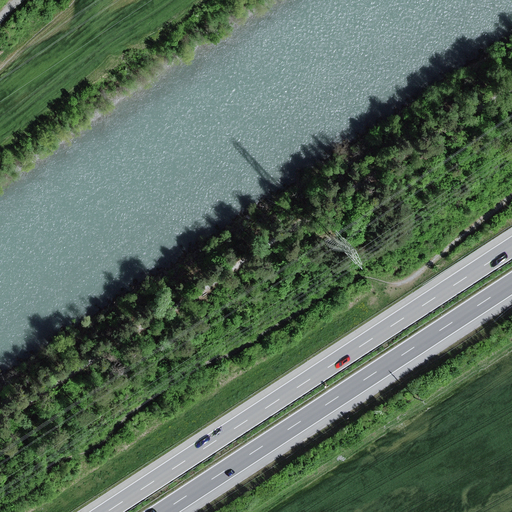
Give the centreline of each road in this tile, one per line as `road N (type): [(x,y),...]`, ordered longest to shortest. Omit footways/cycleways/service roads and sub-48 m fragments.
road 1 (track): [(0,418),(511,88)]
road 2 (motorway): [(511,247),(108,511)]
road 3 (motorway): [(163,511),(511,283)]
